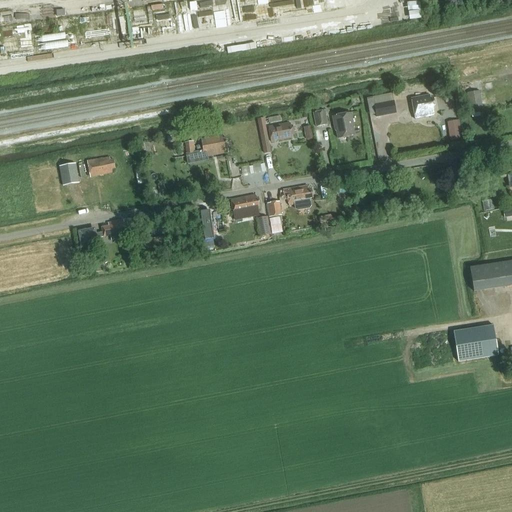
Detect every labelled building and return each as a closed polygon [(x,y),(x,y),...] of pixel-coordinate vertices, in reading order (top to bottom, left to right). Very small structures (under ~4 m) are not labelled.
[(408,19),(420,19),(419,2),(407,3),(408,19)] [(482,107),(479,92),(466,94),(469,110),(482,107)] [(431,109),(433,108),(431,99),(428,100),(428,96),(412,100),(416,120),(433,116),(431,109)] [(376,118),(396,114),(394,101),(374,105),(376,118)] [(326,112),(314,115),(317,128),(328,126),(326,112)] [(335,125),(338,139),(354,136),(352,128),(353,128),(350,113),(332,117),(334,125),(335,125)] [(264,118),(257,119),(263,154),(270,153),(264,118)] [(290,135),(294,134),(293,128),(289,129),(288,124),(270,128),(272,142),(291,138),(290,135)] [(462,142),(460,130),(451,131),(452,138),(448,139),(449,144),(462,142)] [(186,154),(184,154),(186,165),(207,161),(206,157),(224,154),(223,149),(227,148),(225,139),(221,140),(220,137),(202,140),(203,150),(195,152),(195,153),(186,154)] [(193,142),(185,143),(186,154),(195,153),(195,152),(193,142)] [(113,161),(110,161),(109,158),(87,162),(90,177),(112,173),(111,170),(115,169),(113,161)] [(62,187),(79,184),(75,164),(58,167),(62,187)] [(306,187),(282,191),(284,200),(287,199),(288,206),(294,205),(295,209),(297,211),(298,211),(310,209),(311,207),(310,202),(309,199),(312,198),(310,188),(307,189),(306,187)] [(254,196),(231,201),(234,220),(259,216),(257,207),(259,207),(257,199),(254,199),(254,196)] [(270,217),(281,215),(278,202),(267,204),(270,217)] [(348,219),(362,216),(360,206),(346,209),(348,219)] [(374,207),(364,209),(366,217),(375,215),(374,207)] [(213,234),(209,212),(208,212),(199,213),(205,249),(209,248),(213,247),(212,240),(214,240),(213,234)] [(333,215),(320,218),(321,226),(334,224),(333,215)] [(262,227),(258,227),(260,237),(270,235),(267,218),(261,219),(262,227)] [(275,219),(269,220),(272,234),(278,233),(275,219)] [(93,230),(79,233),(82,247),(96,244),(95,238),(102,237),(103,237),(109,236),(110,241),(129,237),(128,232),(127,223),(124,223),(123,221),(107,224),(108,226),(101,228),(102,233),(94,234),(93,230)] [(146,252),(168,248),(166,237),(144,241),(146,252)] [(511,260),(468,265),(471,290),(511,285),(511,260)] [(452,332),(457,362),(498,356),(493,326),(452,332)]
